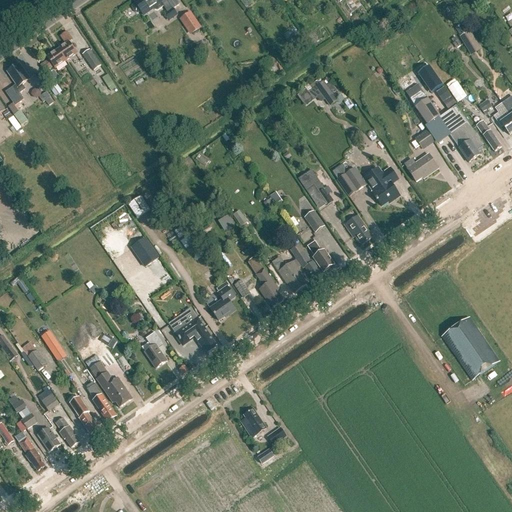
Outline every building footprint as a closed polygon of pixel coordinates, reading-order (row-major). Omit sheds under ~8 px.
[(158,11),(164,7),(167,12),(164,14),(169,21),(177,16),(173,10),(180,5),(176,0),(135,0),(134,1),(136,4),(132,6),(132,8),(136,14),(137,14),(141,12),(144,16),(153,9),(154,11),(158,11)] [(177,19),(189,35),(197,30),(186,13),(177,19)] [(58,50),(66,62),(77,54),(69,43),(72,40),(67,32),(60,37),(66,45),(58,50)] [(460,38),(464,46),(474,40),(470,32),(460,38)] [(132,52),(135,58),(144,54),(141,47),(132,52)] [(40,66),(45,72),(53,67),(55,69),(66,62),(58,50),(47,58),(48,60),(40,66)] [(87,57),(98,72),(104,68),(92,53),(87,57)] [(6,92),(16,106),(24,100),(20,94),(26,90),(23,86),(31,80),(20,63),(7,72),(16,85),(6,92)] [(431,95),(443,87),(429,68),(418,76),(431,95)] [(441,68),(436,71),(440,80),(446,77),(441,68)] [(44,84),(50,80),(45,72),(39,76),(44,84)] [(108,76),(102,79),(111,92),(116,89),(108,76)] [(406,96),(420,88),(416,81),(402,89),(406,96)] [(456,104),(466,98),(456,83),(446,90),(456,104)] [(332,96),(336,93),(330,85),(326,88),(323,84),(313,92),(321,103),(324,101),(330,110),(338,105),(332,96)] [(62,91),(58,85),(51,90),(55,96),(62,91)] [(443,89),(435,94),(446,111),(454,105),(443,89)] [(39,97),(44,103),(51,97),(47,92),(39,97)] [(415,108),(427,126),(440,117),(428,100),(422,92),(410,100),(416,108),(415,108)] [(492,107),(487,100),(479,106),(485,115),(489,112),(488,110),(492,107)] [(502,104),(511,118),(511,101),(505,107),(502,103),(502,104)] [(502,127),(508,136),(511,133),(511,118),(502,104),(495,108),(498,113),(493,117),(501,127),(502,127)] [(449,111),(453,116),(442,124),(453,140),(454,140),(460,149),(459,149),(469,163),(480,156),(476,150),(483,145),(456,107),(449,111)] [(17,108),(11,113),(18,123),(25,118),(17,108)] [(483,122),(476,126),(494,153),(501,148),(490,132),(483,122)] [(420,147),(422,150),(434,142),(427,132),(415,140),(416,141),(412,144),(416,150),(420,147)] [(450,166),(455,164),(451,155),(446,157),(450,166)] [(408,170),(407,170),(416,183),(426,176),(427,178),(438,170),(428,156),(415,165),(412,161),(405,166),(408,170)] [(366,186),(362,181),(354,170),(349,174),(343,166),(333,173),(338,181),(338,182),(350,198),(366,186)] [(393,202),(400,197),(391,185),(398,180),(390,169),(379,177),(375,172),(362,181),(366,186),(367,185),(372,193),(376,200),(375,201),(377,203),(378,202),(381,207),(391,200),(393,202)] [(312,171),(298,180),(312,200),(319,195),(326,206),(333,202),(329,195),(332,193),(328,188),(325,190),(312,171)] [(276,193),(270,197),(278,209),(284,205),(276,193)] [(305,219),(315,234),(324,227),(314,213),(305,219)] [(344,226),(349,233),(353,239),(355,238),(362,246),(373,239),(358,217),(344,226)] [(223,243),(218,235),(211,240),(216,247),(223,243)] [(181,242),(186,249),(195,243),(189,236),(181,242)] [(146,240),(132,250),(146,269),(160,259),(146,240)] [(314,259),(324,273),(334,266),(324,252),(322,253),(315,243),(308,248),(315,258),(314,259)] [(301,267),(305,269),(313,281),(321,275),(313,263),(311,264),(299,246),(291,252),(301,267)] [(288,284),(295,294),(307,285),(301,276),(302,275),(293,262),(286,267),(279,258),(272,263),(287,285),(288,284)] [(259,291),(266,300),(267,299),(274,309),(284,302),(277,292),(279,291),(264,270),(256,276),(264,287),(259,291)] [(252,294),(243,281),(235,286),(244,299),(252,294)] [(223,301),(210,310),(218,322),(235,311),(229,302),(235,298),(227,288),(218,294),(223,301)] [(194,338),(201,347),(202,346),(208,355),(218,349),(198,319),(175,335),(183,346),(194,338)] [(442,338),(471,381),(498,363),(469,320),(442,338)] [(33,323),(36,333),(43,330),(39,321),(33,323)] [(41,338),(59,364),(67,358),(50,333),(41,338)] [(107,337),(111,342),(116,337),(111,333),(107,337)] [(145,353),(156,370),(167,362),(158,349),(163,345),(155,333),(146,339),(152,348),(145,353)] [(22,351),(31,347),(28,340),(19,345),(22,351)] [(18,356),(9,343),(2,348),(11,361),(18,356)] [(38,351),(29,358),(39,373),(48,366),(38,351)] [(84,365),(95,362),(93,353),(82,356),(84,365)] [(62,371),(69,367),(65,361),(58,365),(62,371)] [(115,402),(120,409),(133,400),(118,379),(114,382),(102,365),(92,372),(113,404),(115,402)] [(102,413),(108,423),(116,417),(111,410),(112,410),(106,402),(94,385),(87,390),(94,400),(93,401),(101,414),(102,413)] [(19,401),(12,393),(4,399),(12,407),(19,401)] [(50,414),(55,410),(61,419),(68,414),(61,406),(60,406),(53,395),(42,403),(50,414)] [(79,419),(91,436),(99,431),(87,414),(89,413),(79,398),(70,404),(80,418),(79,419)] [(18,416),(26,412),(23,405),(15,409),(18,416)] [(243,416),(245,419),(240,423),(252,439),(266,429),(253,410),(243,416)] [(31,414),(20,421),(26,430),(37,423),(31,414)] [(69,427),(63,419),(56,424),(61,432),(60,434),(65,441),(65,440),(72,449),(80,444),(75,437),(76,436),(69,427)] [(0,422),(0,434),(7,445),(13,441),(0,423),(0,422)] [(49,429),(38,437),(50,453),(60,446),(49,429)] [(269,439),(275,447),(287,438),(281,430),(269,439)] [(26,457),(31,464),(31,463),(38,472),(45,467),(40,461),(41,460),(27,439),(20,444),(27,456),(26,457)]
